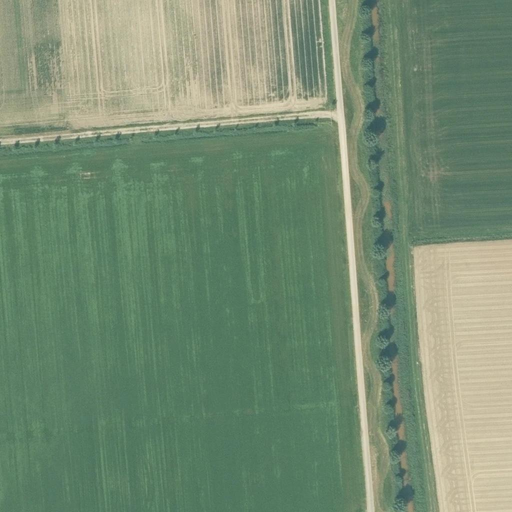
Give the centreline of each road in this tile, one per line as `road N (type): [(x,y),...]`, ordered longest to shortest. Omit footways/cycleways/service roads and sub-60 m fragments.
road 1 (track): [(389,0),(413,366),(432,511)]
road 2 (unclassified): [(332,0),(369,511)]
